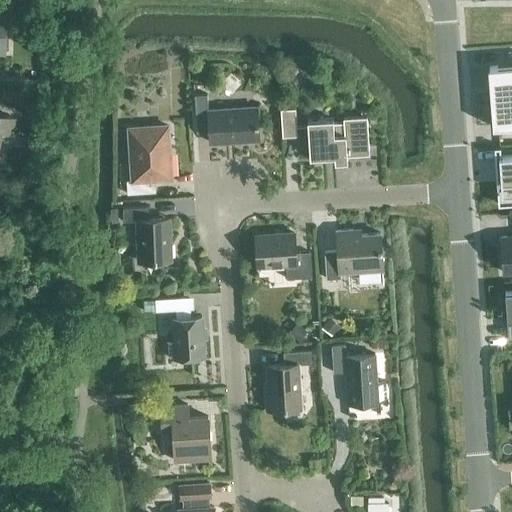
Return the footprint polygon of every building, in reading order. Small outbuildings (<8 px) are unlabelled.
[(511,63),(487,66),(489,87),(496,87),(499,114),(500,125),(511,124),(511,63)] [(256,106),(207,109),(206,93),(194,94),(196,132),(208,131),(209,142),(258,138),(256,106)] [(280,108),(281,135),(296,135),(295,107),(280,108)] [(0,131),(10,133),(14,118),(0,114),(0,131)] [(346,154),(368,153),(366,115),(342,117),(343,121),(332,122),(332,117),(306,119),(309,157),(333,155),(334,161),(346,160),(346,154)] [(126,179),(127,193),(155,191),(154,178),(170,177),(167,125),(128,127),(132,179),(126,179)] [(500,181),(496,181),(497,204),(511,202),(511,154),(498,155),(500,181)] [(168,217),(148,218),(147,206),(122,207),(122,220),(136,219),(138,260),(170,259),(168,217)] [(380,232),(352,234),(352,228),(335,229),(337,249),(324,250),(326,278),(340,277),(339,271),(382,268),(380,232)] [(310,251),(295,252),(294,232),(254,235),(256,265),(285,263),(286,277),(311,276),(310,251)] [(201,315),(190,316),(190,307),(193,307),(192,295),(170,296),(142,298),(143,310),(175,308),(176,316),(173,317),(174,340),(166,341),(167,356),(175,356),(176,357),(203,355),(201,315)] [(374,353),(344,355),(344,343),(331,344),(333,372),(345,371),(347,400),(362,399),(362,401),(387,400),(385,381),(376,382),(374,353)] [(266,390),(267,408),(299,406),(296,363),(311,362),(310,349),(282,351),(283,363),(267,364),(269,390),(266,390)] [(207,415),(188,416),(187,403),(160,405),(162,426),(172,425),(174,460),(210,457),(207,415)] [(213,511),(213,506),(206,506),(205,496),(210,495),(209,482),(180,484),(181,497),(183,497),(183,508),(178,508),(178,511),(213,511)] [(350,494),(350,502),(362,502),(362,494),(350,494)] [(383,502),(367,502),(367,511),(387,511),(387,502),(383,502)]
